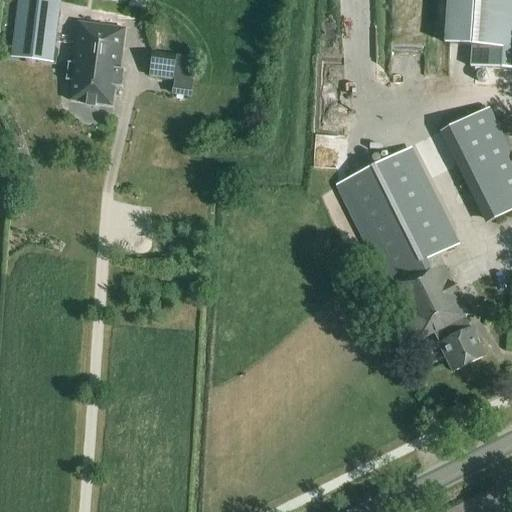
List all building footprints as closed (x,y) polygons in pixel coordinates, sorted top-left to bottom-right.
[(511,0),(451,0),(449,46),(472,48),(471,68),(511,70),(511,0)] [(18,6),(13,48),(53,53),(59,10),(18,6)] [(119,70),(125,29),(77,23),(71,64),(67,63),(64,82),(71,83),(68,102),(112,108),(115,88),(120,89),(123,70),(119,70)] [(190,99),(194,73),(174,70),(176,56),(152,52),(149,77),(173,80),(171,97),(190,99)] [(347,160),(348,90),(330,89),(330,131),(315,131),(315,160),(347,160)] [(511,212),(511,159),(488,110),(444,132),(490,223),(511,212)] [(415,344),(433,334),(439,346),(453,373),(485,357),(471,330),(465,318),(468,317),(439,259),(438,256),(456,246),(409,150),(337,186),(387,288),(415,344)] [(339,265),(321,229),(303,238),(321,274),(339,265)]
